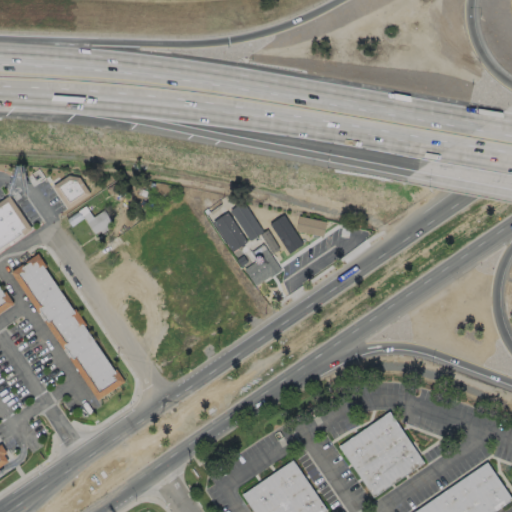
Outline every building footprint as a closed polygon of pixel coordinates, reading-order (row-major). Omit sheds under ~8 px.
[(68,175),(54,188),(70,206),(84,193),(68,175)] [(0,200),(9,194),(34,230),(0,252),(0,200)] [(228,211),(240,203),(261,234),(248,242),(228,211)] [(86,220),(94,236),(113,228),(106,211),(86,220)] [(224,242),(232,254),(245,246),(237,234),(224,214),(216,218),(210,224),(224,242)] [(268,224),(287,254),(301,245),(281,215),(268,224)] [(327,219),(291,216),(289,232),(325,235),(327,219)] [(243,269),(255,286),(281,268),(264,244),(253,252),(258,259),(243,269)] [(12,273),(99,400),(126,382),(40,255),(12,273)] [(0,315),(13,306),(0,286),(0,315)] [(337,445),(388,410),(425,462),(373,496),(337,445)] [(0,471),(13,462),(0,444),(0,471)] [(253,511),(239,491),(290,456),(327,510),(324,511),(253,511)] [(410,511),(485,461),(511,497),(511,499),(493,511),(410,511)]
